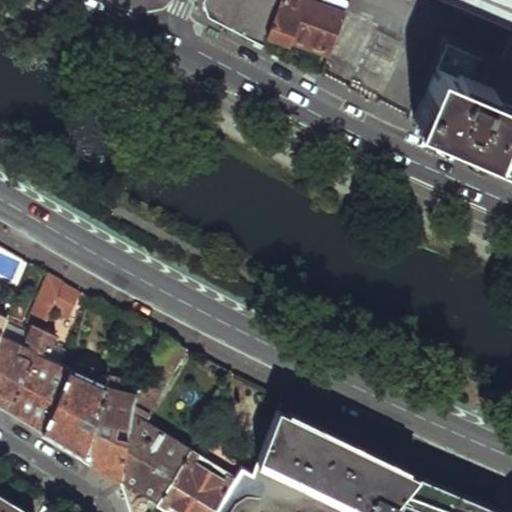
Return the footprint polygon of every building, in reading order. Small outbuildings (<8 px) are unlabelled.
[(206,0),(202,11),(234,28),(265,44),(269,35),(282,0),(206,0)] [(316,0),(282,0),(269,35),(295,45),(298,38),(330,50),(345,12),(316,0)] [(447,42),(414,121),(485,152),(511,163),(511,0),(446,0),(511,28),(511,35),(500,63),(447,42)] [(49,273),(38,299),(54,307),(64,281),(49,273)] [(64,281),(54,307),(53,309),(68,315),(79,289),(64,281)] [(1,334),(0,335),(0,403),(10,410),(44,330),(33,326),(26,341),(30,344),(29,347),(1,334)] [(44,330),(10,410),(44,431),(69,366),(39,352),(40,348),(48,351),(54,335),(44,330)] [(135,395),(120,477),(146,494),(141,502),(152,508),(156,501),(185,450),(143,422),(187,347),(167,336),(135,395)] [(69,366),(44,431),(84,456),(104,382),(90,376),(93,368),(77,361),(73,367),(69,366)] [(220,364),(213,377),(224,384),(232,370),(220,364)] [(104,382),(84,456),(120,477),(135,395),(119,391),(122,378),(106,374),(104,382)] [(277,407),(258,453),(379,511),(381,511),(412,473),(277,407)] [(185,450),(156,501),(171,511),(212,511),(233,475),(187,447),(185,450)] [(233,475),(212,511),(379,511),(258,453),(251,468),(240,462),(233,475)] [(381,511),(511,511),(511,510),(509,511),(495,511),(412,473),(381,511)] [(31,511),(0,492),(0,511),(31,511)]
